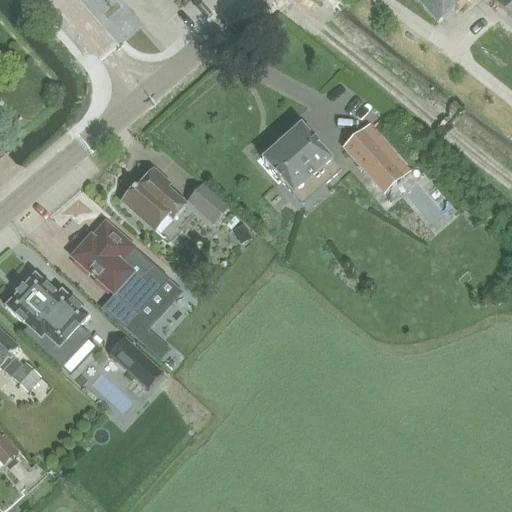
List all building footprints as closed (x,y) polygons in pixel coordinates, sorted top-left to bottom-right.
[(456,14),(470,0),(415,0),(439,25),(453,11),(456,14)] [(511,0),(496,0),(494,2),(511,18),(511,0)] [(264,161),(262,162),(264,163),(293,196),(294,197),(295,196),(315,179),(322,187),(323,188),(324,187),(340,173),(341,172),(340,172),(332,163),(333,163),(332,161),(332,162),(303,129),(302,127),(300,128),(300,129),(286,141),(285,142),(286,144),(281,148),(279,147),(278,148),(264,161)] [(369,127),(343,150),(371,181),(383,171),(396,186),(410,173),(369,127)] [(187,208),(167,190),(171,187),(154,172),(137,191),(135,190),(122,204),(152,231),(165,216),(173,223),(187,208)] [(228,211),(203,188),(188,204),(214,227),(228,211)] [(114,297),(124,304),(138,317),(170,282),(149,265),(134,251),(135,250),(106,225),(93,239),(92,238),(72,260),(114,297)] [(18,297),(6,309),(28,330),(23,335),(61,370),(91,338),(81,328),(90,318),(62,292),(58,297),(36,277),(24,289),(20,285),(13,292),(18,297)] [(181,353),(156,331),(145,344),(170,366),(181,353)] [(11,358),(18,350),(0,333),(0,368),(11,379),(11,378),(28,394),(41,379),(25,364),(21,368),(11,358)] [(125,340),(108,357),(116,365),(147,392),(163,375),(150,363),(125,340)] [(0,462),(4,467),(17,454),(4,441),(3,442),(0,438),(0,462)]
